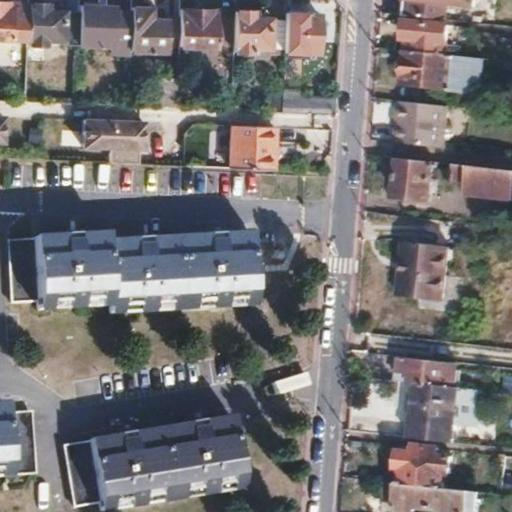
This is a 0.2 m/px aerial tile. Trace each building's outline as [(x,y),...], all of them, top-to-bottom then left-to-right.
[(77,11),(76,45),(127,47),(129,7),(98,5),(94,0),(89,0),(83,0),(82,5),(78,5),(77,11)] [(403,0),(402,15),(446,20),(448,3),(473,6),(474,0),(403,0)] [(0,38),(25,39),(26,3),(0,2),(0,38)] [(25,39),(25,44),(44,44),(45,40),(60,40),(60,44),(76,45),(77,11),(58,10),(58,4),(26,3),(25,39)] [(127,47),(127,50),(163,51),(164,19),(148,19),(148,7),(129,7),(127,47)] [(177,9),(176,45),(212,46),(212,41),(213,16),(213,10),(177,9)] [(231,42),(231,51),(249,51),(250,47),(266,47),(267,18),(262,18),(262,12),(232,12),(232,16),(231,42)] [(282,16),(280,53),(314,54),(316,17),(302,17),(299,13),(290,12),(287,16),(282,16)] [(213,16),(212,41),(231,42),(232,16),(213,16)] [(404,20),(402,38),(412,39),(411,51),(444,55),(447,25),(404,20)] [(402,38),(401,50),(404,51),(411,51),(412,39),(402,38)] [(404,51),(401,85),(448,90),(448,91),(471,94),(472,82),(479,83),(482,58),(452,55),(444,55),(411,51),(404,51)] [(156,79),(154,107),(174,107),(174,96),(175,79),(156,79)] [(174,96),(174,107),(194,108),(194,96),(174,96)] [(278,96),(277,112),(331,114),(332,98),(278,96)] [(396,101),(392,144),(442,149),(447,106),(396,101)] [(128,162),(137,163),(138,148),(141,148),(142,121),(81,119),(80,145),(108,146),(107,161),(109,162),(128,162)] [(229,125),(227,167),(270,169),(271,169),(273,126),(229,125)] [(398,157),(394,195),(430,199),(434,161),(398,157)] [(511,169),(455,163),(453,177),(468,178),(467,192),(511,196),(511,194),(511,169)] [(247,235),(101,244),(101,236),(3,241),(7,306),(31,304),(32,307),(104,302),(105,311),(250,303),(247,235)] [(402,241),(395,295),(440,300),(447,246),(402,241)] [(400,356),(397,382),(414,383),(453,387),(455,362),(400,356)] [(414,383),(408,438),(452,443),(454,427),(484,431),(489,391),(453,387),(414,383)] [(511,384),(504,383),(503,393),(511,393),(511,384)] [(225,417),(56,448),(68,509),(92,504),(93,509),(238,483),(225,417)] [(0,473),(4,473),(4,478),(28,477),(24,419),(0,420),(0,473)] [(397,450),(395,467),(400,468),(399,483),(421,485),(425,446),(412,445),(411,452),(397,450)] [(425,446),(421,485),(479,492),(480,477),(450,473),(452,456),(436,454),(437,448),(425,446)] [(343,466),(342,477),(370,480),(371,469),(343,466)] [(385,481),(384,501),(396,502),(395,508),(413,510),(414,505),(449,509),(448,511),(476,511),(479,492),(421,485),(399,483),(385,481)]
